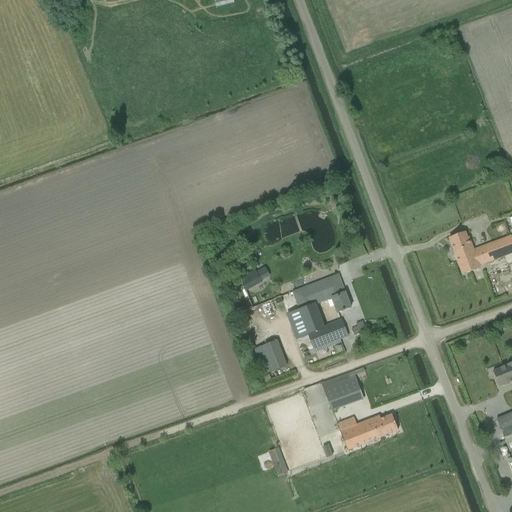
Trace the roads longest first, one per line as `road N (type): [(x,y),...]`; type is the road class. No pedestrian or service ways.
road 1 (unclassified): [(492,511),(296,0)]
road 2 (track): [(511,311),(0,497)]
